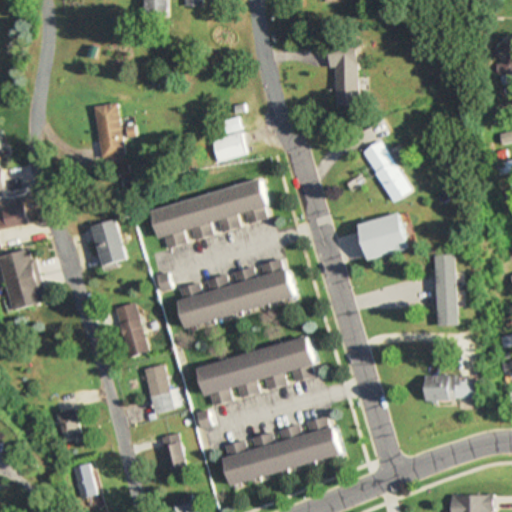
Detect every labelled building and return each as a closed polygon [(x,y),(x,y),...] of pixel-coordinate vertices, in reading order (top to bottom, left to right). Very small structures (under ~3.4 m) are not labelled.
[(148,0),(149,16),(169,16),(169,0),(148,0)] [(511,38),(493,42),(495,53),(511,50),(511,38)] [(341,69),(342,108),(364,107),(362,49),(334,50),(335,69),(341,69)] [(511,72),(499,75),(501,86),(511,83),(511,72)] [(130,155),(121,104),(99,107),(108,159),(130,155)] [(213,141),(219,162),(249,154),(243,133),(213,141)] [(417,191),(384,142),(366,154),(399,203),(417,191)] [(511,171),(511,159),(500,163),(503,174),(511,171)] [(155,209),(165,248),(270,221),(267,209),(273,207),(266,181),(155,209)] [(2,208),(4,227),(27,224),(25,206),(2,208)] [(130,261),(118,221),(94,228),(106,268),(130,261)] [(15,312),(48,303),(35,249),(1,257),(15,312)] [(438,255),(441,328),(462,327),(459,255),(438,255)] [(301,301),(293,269),(286,271),(283,261),(260,266),(260,268),(237,274),(240,286),(204,295),(201,285),(181,290),(190,328),(301,301)] [(135,304),(115,309),(128,359),(148,354),(135,304)] [(500,349),(511,346),(511,334),(497,339),(500,349)] [(203,368),(213,407),(316,380),(313,368),(319,366),(313,340),(203,368)] [(144,370),(153,415),(174,411),(165,365),(144,370)] [(465,378),(430,377),(429,402),(480,402),(480,383),(465,383),(465,378)] [(82,437),(74,409),(55,415),(63,443),(82,437)] [(277,431),(278,434),(251,441),(251,442),(227,447),(236,486),(346,460),(336,418),(277,431)] [(185,468),(181,435),(162,437),(167,470),(185,468)] [(74,468),(78,497),(96,495),(91,465),(74,468)] [(178,511),(199,511),(194,495),(175,500),(178,511)] [(454,495),(454,511),(494,511),(494,495),(454,495)]
